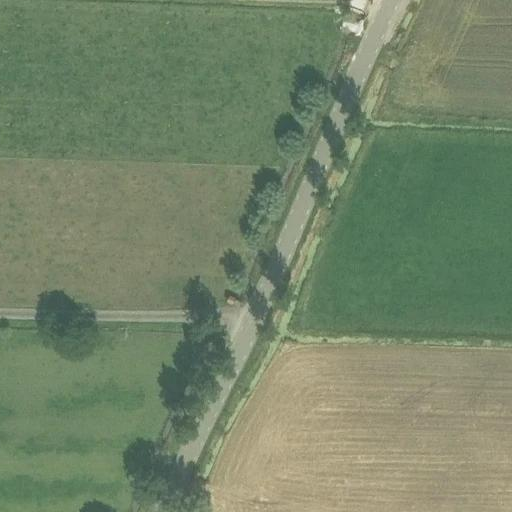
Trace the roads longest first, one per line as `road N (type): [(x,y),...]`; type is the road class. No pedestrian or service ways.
road 1 (tertiary): [(156,511),(386,0)]
road 2 (track): [(0,311),(251,315)]
